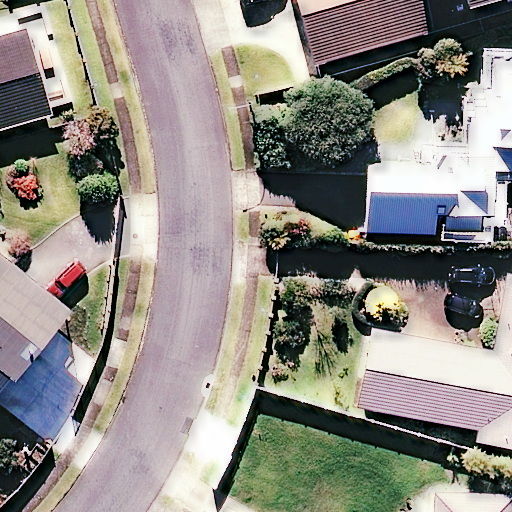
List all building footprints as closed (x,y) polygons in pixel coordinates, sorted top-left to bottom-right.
[(511,0),(292,0),(312,71),(382,52),(471,27),(511,15),(511,0)] [(0,124),(50,111),(25,24),(0,30),(0,124)] [(511,61),(489,60),(488,88),(465,86),(462,148),(433,147),(432,163),(362,159),(359,227),(429,230),(488,233),(491,172),(511,173),(511,61)] [(0,381),(67,301),(0,245),(0,381)] [(511,271),(504,270),(491,346),(367,325),(354,404),(473,424),(471,435),(511,441),(511,271)] [(511,511),(511,502),(511,492),(432,487),(430,511),(511,511)]
